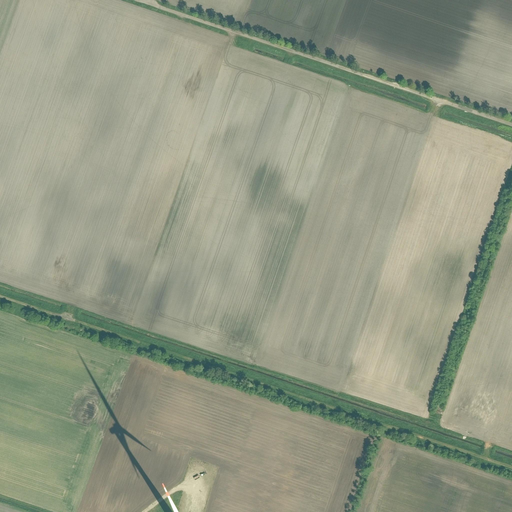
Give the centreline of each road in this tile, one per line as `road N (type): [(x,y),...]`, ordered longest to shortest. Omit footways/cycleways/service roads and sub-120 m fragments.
road 1 (track): [(0,295),(511,468)]
road 2 (track): [(511,123),(147,2)]
